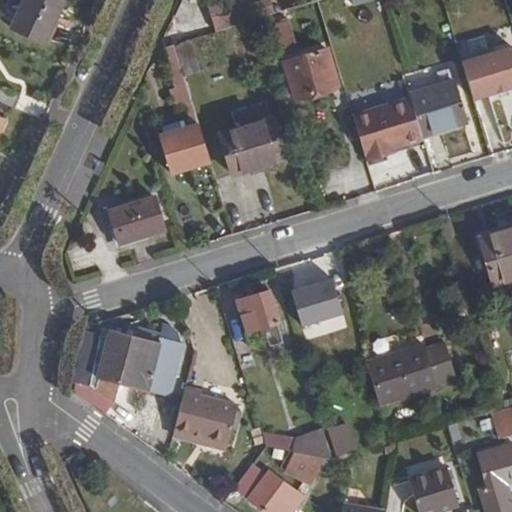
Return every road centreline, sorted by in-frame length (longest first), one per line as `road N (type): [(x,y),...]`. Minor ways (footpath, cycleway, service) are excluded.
road 1 (residential): [(511,174),(38,320)]
road 2 (residential): [(140,0),(14,275)]
road 3 (residential): [(30,382),(196,511)]
